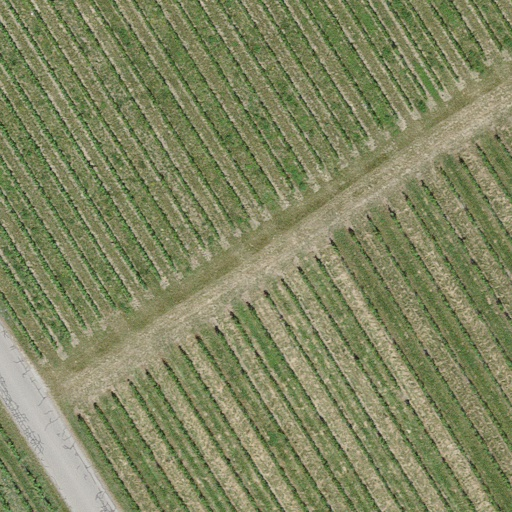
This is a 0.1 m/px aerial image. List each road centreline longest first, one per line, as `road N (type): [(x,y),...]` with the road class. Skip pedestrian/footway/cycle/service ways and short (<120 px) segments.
road 1 (track): [(511,93),(36,415)]
road 2 (unclassified): [(96,511),(0,359)]
